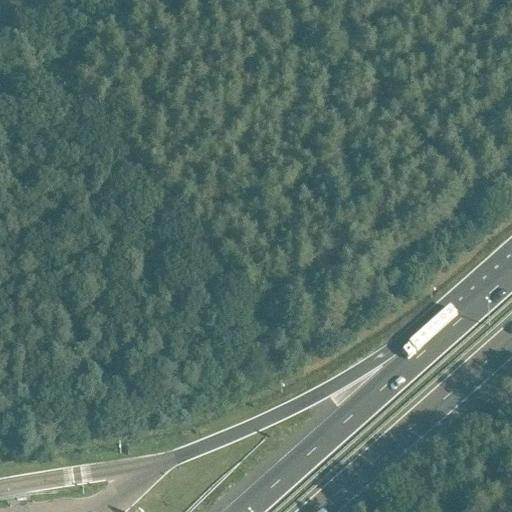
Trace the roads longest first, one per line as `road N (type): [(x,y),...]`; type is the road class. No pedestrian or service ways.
road 1 (motorway): [(411,361),(157,464)]
road 2 (track): [(295,0),(465,212)]
road 3 (motorway): [(325,511),(511,341)]
road 4 (motorway): [(411,361),(246,511)]
road 5 (track): [(0,119),(139,0)]
road 6 (motorway): [(511,272),(411,361)]
